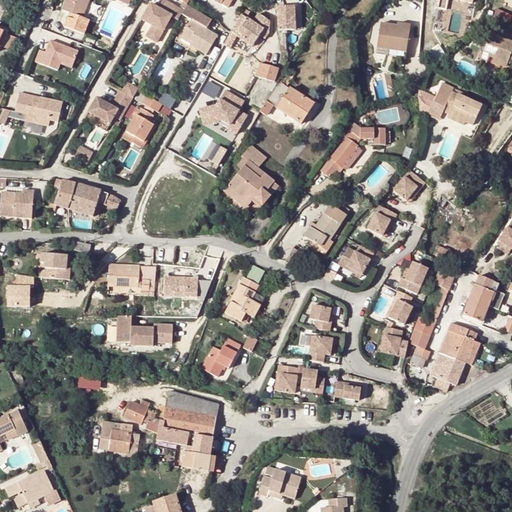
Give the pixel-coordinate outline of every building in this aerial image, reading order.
[(66,0),(62,11),(69,14),(75,16),(73,20),(67,18),(64,27),(84,35),(89,21),(83,19),(89,0),(66,0)] [(178,21),(184,12),(164,0),(159,9),(151,5),(142,20),(153,26),(147,37),(157,43),(172,18),(178,21)] [(254,0),(250,0),(245,10),(251,13),(257,1),(254,0)] [(192,19),(182,35),(193,42),(191,45),(207,55),(219,35),(207,29),(212,21),(188,5),(184,12),(183,13),(192,19)] [(294,7),(277,7),(278,31),(295,31),(294,7)] [(242,16),(231,32),(236,37),(244,43),(252,49),(259,37),(264,40),(268,33),(270,22),(259,14),(253,23),(242,16)] [(222,28),(231,32),(235,24),(227,20),(222,28)] [(406,53),(410,31),(397,30),(398,26),(380,24),(377,48),(406,53)] [(230,48),(236,37),(231,32),(224,45),(230,48)] [(496,59),(509,64),(510,61),(511,61),(511,42),(490,34),(483,54),(491,57),(496,59)] [(75,57),(47,46),(42,57),(37,55),(32,67),(54,76),(57,69),(68,73),(75,57)] [(491,57),(483,54),(480,53),(476,61),(480,63),(481,60),(488,63),(491,57)] [(509,64),(496,59),(495,63),(507,69),(509,64)] [(274,83),(278,70),(260,64),(256,77),(274,83)] [(294,73),(286,68),(284,71),(280,78),(288,83),(294,73)] [(280,78),(277,82),(285,87),(288,83),(280,78)] [(265,102),(273,107),(301,125),(314,105),(285,87),(277,82),(269,95),(265,102)] [(448,115),(466,123),(473,126),(482,106),(452,92),(453,89),(442,84),(433,103),(444,108),(450,111),(448,115)] [(134,98),(158,112),(162,105),(138,90),(134,98)] [(123,118),(133,99),(120,91),(112,107),(97,99),(89,113),(110,125),(116,114),(123,118)] [(218,105),(200,109),(204,125),(221,120),(230,126),(228,129),(237,134),(248,117),(239,112),(245,103),(226,91),(218,105)] [(63,103),(40,98),(39,104),(33,102),(34,97),(19,93),(15,112),(26,115),(34,117),(32,123),(49,127),(50,121),(58,123),(63,103)] [(259,111),(267,117),(273,107),(265,102),(259,111)] [(426,115),(429,116),(438,121),(442,112),(444,108),(433,103),(431,103),(427,112),(426,115)] [(7,118),(24,122),(26,115),(15,112),(0,109),(0,124),(4,126),(7,118)] [(136,114),(126,131),(144,142),(154,125),(149,122),(153,115),(142,109),(138,114),(136,114)] [(466,123),(448,115),(447,118),(464,127),(466,123)] [(361,130),(353,123),(347,130),(351,133),(359,139),(374,139),(374,146),(385,146),(385,144),(390,144),(390,133),(385,133),(385,130),(374,130),(361,130)] [(351,133),(347,130),(343,136),(347,139),(321,172),(330,179),(335,173),(338,175),(342,170),(340,168),(343,165),(356,149),(358,146),(355,145),(359,139),(351,133)] [(144,142),(126,131),(123,137),(141,147),(144,142)] [(242,157),(244,158),(249,162),(257,169),(266,158),(251,146),(242,157)] [(93,154),(81,147),(76,155),(82,159),(80,163),(86,166),(93,154)] [(356,149),(343,165),(347,169),(361,153),(356,149)] [(237,166),(242,170),(249,162),(244,158),(237,166)] [(262,207),(271,197),(265,192),(273,183),(257,169),(249,162),(242,170),(229,186),(251,206),(255,201),(262,207)] [(404,167),(387,187),(400,197),(411,184),(413,186),(419,179),(409,170),(404,167)] [(67,210),(76,184),(58,179),(55,188),(59,189),(53,206),(56,207),(67,210)] [(279,188),(273,183),(265,192),(271,197),(279,188)] [(76,184),(67,210),(106,221),(109,211),(96,206),(100,192),(83,186),(76,184)] [(411,184),(400,197),(403,199),(413,186),(411,184)] [(251,206),(229,186),(224,192),(246,210),(251,206)] [(23,194),(1,192),(0,204),(0,215),(32,219),(35,191),(23,190),(23,194)] [(390,211),(373,203),(362,226),(376,233),(384,218),(386,219),(390,211)] [(304,237),(321,249),(327,239),(331,241),(347,216),(331,205),(314,230),(310,228),(304,237)] [(386,219),(384,218),(376,233),(378,235),(386,219)] [(511,231),(507,229),(499,242),(511,249),(511,231)] [(327,239),(321,249),(327,253),(334,243),(331,241),(327,239)] [(91,245),(76,242),(75,250),(89,253),(91,245)] [(352,251),(342,246),(333,263),(341,268),(342,264),(358,272),(369,251),(355,244),(352,251)] [(442,247),(436,258),(446,263),(450,253),(451,252),(442,247)] [(47,278),(52,254),(42,253),(41,262),(45,263),(43,278),(47,278)] [(450,253),(446,263),(452,265),(456,256),(450,253)] [(66,255),(52,254),(47,278),(68,280),(69,264),(65,263),(66,255)] [(404,267),(401,277),(398,276),(395,284),(414,292),(423,265),(406,259),(404,267)] [(45,263),(41,262),(36,262),(35,276),(43,278),(45,263)] [(153,281),(155,265),(138,262),(138,268),(138,280),(141,280),(153,281)] [(342,264),(341,268),(356,276),(358,272),(342,264)] [(260,281),(265,271),(253,265),(248,276),(260,281)] [(109,266),(108,286),(137,288),(138,280),(138,268),(109,266)] [(336,273),(327,269),(323,278),(333,281),(336,273)] [(455,277),(440,271),(434,286),(441,289),(428,321),(420,318),(409,344),(417,347),(411,365),(422,369),(425,361),(428,362),(431,352),(425,350),(455,277)] [(17,285),(8,285),(8,306),(34,306),(34,274),(17,275),(17,285)] [(494,293),(496,294),(500,284),(478,276),(463,316),(482,323),(488,307),(494,293)] [(212,283),(167,279),(165,298),(206,301),(212,283)] [(153,281),(141,280),(140,292),(152,293),(153,281)] [(245,316),(248,318),(251,311),(237,302),(241,293),(252,298),(254,294),(239,285),(234,296),(236,297),(232,304),(230,304),(224,315),(240,324),(245,316)] [(387,317),(402,323),(410,304),(406,303),(409,295),(394,288),(389,303),(391,304),(387,317)] [(237,302),(251,311),(256,304),(251,301),(252,298),(241,293),(237,302)] [(494,293),(488,307),(494,309),(500,296),(496,294),(494,293)] [(260,307),(256,304),(251,311),(256,313),(260,307)] [(313,320),(311,327),(327,331),(328,323),(325,322),(326,314),(327,308),(310,304),(307,318),(313,320)] [(253,320),(256,313),(251,311),(248,318),(253,320)] [(136,331),(136,320),(118,319),(118,345),(131,346),(131,348),(154,348),(154,345),(154,331),(136,331)] [(400,327),(381,323),(379,332),(382,333),(379,349),(402,354),(405,339),(398,338),(400,327)] [(452,324),(435,370),(441,373),(438,379),(435,387),(448,392),(451,384),(457,386),(466,364),(474,342),(477,334),(452,324)] [(173,328),(154,327),(154,331),(154,345),(172,345),(173,328)] [(308,344),(305,359),(320,361),(321,354),(327,355),(329,338),(313,336),(312,344),(308,344)] [(256,341),(248,337),(241,350),(249,354),(256,341)] [(481,344),(474,342),(466,364),(472,366),(481,344)] [(239,352),(225,345),(219,356),(211,352),(200,374),(215,382),(221,371),(227,374),(239,352)] [(295,367),(275,365),(274,372),(277,373),(275,390),(291,393),(295,367)] [(300,368),(297,385),(310,388),(309,391),(319,393),(322,378),(313,376),(314,371),(300,368)] [(432,377),(438,379),(441,373),(435,370),(432,377)] [(104,389),(104,377),(80,378),(80,389),(104,389)] [(331,395),(342,397),(346,385),(341,384),(341,381),(333,380),(331,395)] [(358,387),(346,385),(342,397),(356,399),(358,387)] [(164,429),(213,437),(219,404),(169,392),(163,421),(164,429)] [(140,405),(131,402),(124,417),(141,424),(149,404),(142,401),(140,405)] [(0,454),(4,453),(1,447),(0,443),(0,438),(16,432),(19,439),(29,434),(20,414),(0,422),(0,454)] [(158,434),(160,420),(150,417),(146,429),(158,434)] [(158,434),(157,440),(193,447),(192,453),(184,452),(182,467),(208,471),(211,456),(213,437),(164,429),(163,421),(160,420),(158,434)] [(106,421),(102,421),(98,449),(101,450),(106,421)] [(101,450),(127,454),(131,432),(132,425),(106,421),(101,450)] [(0,438),(0,443),(1,447),(19,439),(16,432),(0,438)] [(131,432),(127,454),(126,460),(132,461),(136,461),(140,435),(131,432)] [(42,441),(35,444),(43,463),(50,460),(42,441)] [(216,457),(211,456),(208,471),(214,472),(216,457)] [(292,467),(290,474),(299,477),(301,469),(292,467)] [(268,491),(281,494),(294,498),(299,477),(290,474),(274,470),(272,478),(262,476),(258,494),(267,496),(267,495),(268,491)] [(28,508),(39,503),(55,496),(46,475),(7,492),(11,502),(23,496),(28,508)] [(181,511),(176,495),(153,503),(153,506),(145,509),(146,511),(181,511)] [(332,498),(332,506),(345,506),(349,506),(349,498),(332,498)] [(31,511),(41,508),(39,503),(28,508),(30,511),(31,511)]
